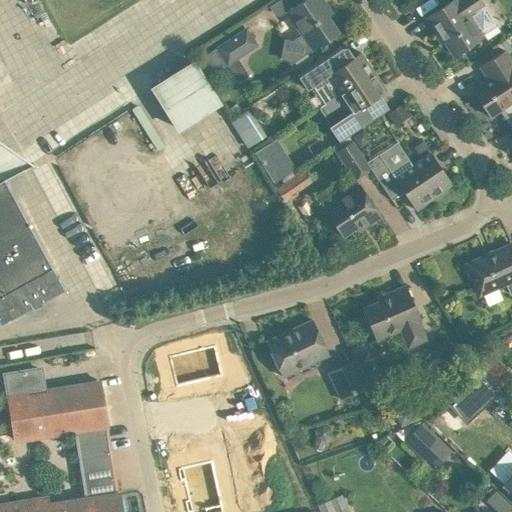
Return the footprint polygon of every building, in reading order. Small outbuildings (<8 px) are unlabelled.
[(285,40),(281,60),(289,61),(291,64),(338,32),(327,15),(331,12),(323,0),(303,0),(287,11),(302,34),(292,40),(285,40)] [(452,0),(425,18),(436,34),(439,32),(454,55),(483,36),(481,34),(497,24),(481,0),(452,0)] [(246,27),(214,48),(215,48),(226,65),(227,66),(258,45),(246,27)] [(307,89),(310,87),(322,106),(373,71),(360,52),(354,56),(344,43),(297,74),(307,89)] [(215,48),(199,58),(211,76),(226,65),(215,48)] [(511,60),(505,50),(497,55),(480,66),(488,79),(472,90),(490,116),(511,102),(511,60)] [(145,84),(173,128),(217,100),(189,56),(145,84)] [(329,126),(339,141),(348,135),(349,135),(388,109),(389,109),(380,95),(386,91),(373,71),(322,106),(320,107),(325,114),(328,114),(333,111),(339,120),(329,126)] [(405,99),(389,109),(388,109),(397,121),(413,111),(405,99)] [(229,108),(233,115),(241,111),(236,103),(229,108)] [(249,109),(230,121),(246,148),(266,135),(249,109)] [(503,114),(485,124),(492,137),(511,127),(503,114)] [(363,129),(351,136),(359,148),(371,140),(363,129)] [(355,178),(370,168),(367,162),(352,141),(337,151),(355,178)] [(422,159),(413,165),(434,198),(453,185),(423,141),(414,147),(422,159)] [(367,162),(370,168),(391,199),(404,191),(416,210),(434,198),(413,165),(397,142),(367,162)] [(296,169),(283,148),(261,163),(274,183),(296,169)] [(283,198),(313,181),(305,168),(276,184),(283,198)] [(0,180),(0,322),(63,288),(3,179),(0,180)] [(324,207),(343,236),(365,221),(367,224),(380,215),(359,184),(324,207)] [(511,243),(466,264),(479,294),(511,279),(511,243)] [(425,339),(418,322),(421,320),(406,286),(388,293),(389,297),(363,308),(371,327),(377,340),(401,329),(408,347),(425,339)] [(275,361),(274,363),(278,371),(280,372),(282,376),(329,354),(312,319),(266,341),(275,361)] [(247,382),(238,344),(216,349),(215,345),(203,348),(202,346),(193,348),(184,351),(184,352),(164,357),(169,377),(173,376),(176,387),(178,387),(203,381),(205,392),(247,382)] [(475,360),(479,366),(499,389),(511,377),(511,375),(487,348),(475,360)] [(326,372),(338,400),(367,388),(353,360),(326,372)] [(4,372),(15,440),(76,430),(86,492),(116,487),(106,425),(107,425),(100,382),(46,391),(42,365),(4,372)] [(448,400),(466,419),(497,391),(479,372),(448,400)] [(388,404),(397,426),(417,417),(408,396),(388,404)] [(315,438),(312,447),(321,451),(324,442),(333,436),(332,427),(322,423),(314,429),(315,438)] [(404,441),(433,469),(451,450),(422,423),(404,441)] [(219,438),(179,447),(184,468),(180,469),(183,482),(180,482),(182,491),(183,491),(185,501),(187,500),(188,511),(209,511),(221,509),(221,508),(216,483),(227,480),(219,438)] [(511,474),(502,485),(511,494),(511,474)] [(499,511),(508,501),(494,487),(484,498),(499,511)] [(314,502),(318,511),(348,511),(339,492),(314,502)] [(121,511),(118,494),(49,505),(47,498),(0,505),(0,511),(121,511)]
